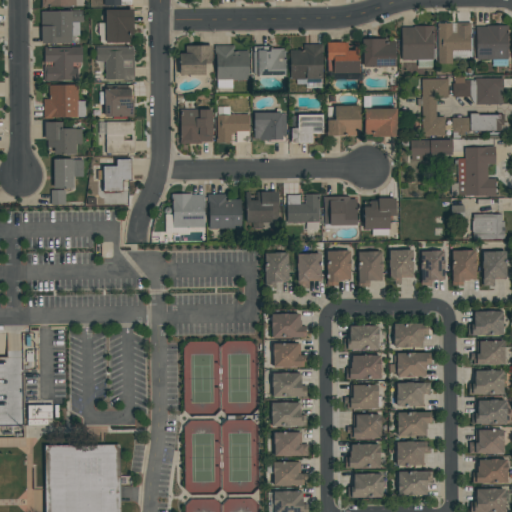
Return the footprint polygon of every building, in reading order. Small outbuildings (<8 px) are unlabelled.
[(133,10),(105,10),(105,43),(133,43),(133,10)] [(40,12),(41,44),(72,43),(71,22),(83,22),(82,11),(40,12)] [(469,58),(470,24),(437,23),(437,64),(452,64),(452,57),(469,58)] [(475,26),(476,60),(507,60),(507,26),(475,26)] [(400,27),(401,61),(432,60),(432,27),(400,27)] [(395,66),(395,40),(362,41),(363,67),(395,66)] [(326,61),(332,61),(333,73),(357,73),(357,50),(347,50),(346,42),(326,43),(326,61)] [(322,44),(303,45),(303,50),(289,51),(289,79),(322,79),(322,44)] [(185,46),(186,53),(179,53),(179,75),(205,75),(205,64),(212,64),(212,46),(185,46)] [(248,80),(248,51),(233,51),(233,46),(215,46),(216,89),(232,88),(232,81),(248,80)] [(78,81),(78,65),(82,64),(82,47),(43,48),(44,62),(53,62),(53,68),(44,68),(44,82),(78,81)] [(95,47),(96,62),(104,62),(105,81),(134,80),(133,47),(95,47)] [(252,49),(253,77),(285,75),(284,47),(252,49)] [(444,136),(444,117),(435,117),(435,98),(448,98),(448,79),(421,80),(421,136),(444,136)] [(502,80),(452,81),(452,97),(474,97),(474,105),(502,105),(502,80)] [(43,118),(85,117),(85,101),(78,101),(77,85),(48,86),(48,99),(43,99),(43,118)] [(103,89),(104,118),(133,118),(132,89),(103,89)] [(326,136),(358,137),(358,106),(333,106),(333,120),(326,120),(326,136)] [(216,143),(235,143),(235,132),(249,131),(248,114),(229,115),(229,107),(216,107),(216,143)] [(211,109),(179,110),(180,144),(212,143),(211,109)] [(396,109),(363,109),(364,137),(396,136),(396,109)] [(253,113),(253,141),(285,141),(284,113),(253,113)] [(321,115),(297,115),(297,128),(290,129),(291,144),(312,143),(312,134),(322,134),(321,115)] [(504,132),(504,115),(468,115),(468,118),(451,118),(452,132),(504,132)] [(81,129),(62,128),(62,122),(45,122),(45,148),(53,148),(53,155),(75,155),(76,144),(81,144),(81,129)] [(134,152),(133,122),(98,123),(98,131),(104,131),(104,137),(98,137),(98,146),(106,145),(106,153),(134,152)] [(451,140),(410,141),(410,157),(452,156),(451,140)] [(495,197),(495,179),(487,179),(487,165),(494,165),(495,148),(464,147),(464,159),(458,159),(457,196),(495,197)] [(83,177),(83,159),(53,160),(53,189),(73,189),(72,177),(83,177)] [(103,191),(121,191),(121,180),(130,180),(130,160),(115,160),(116,166),(102,167),(103,191)] [(64,190),(50,190),(50,205),(64,205),(64,190)] [(245,192),(245,223),(271,223),(271,210),(277,210),(277,192),(245,192)] [(204,228),(204,194),(171,195),(172,228),(204,228)] [(225,194),(207,195),(208,229),(241,229),(240,200),(226,200),(225,194)] [(319,222),(318,194),(304,195),(304,204),(299,204),(299,195),(286,196),(287,223),(319,222)] [(355,225),(355,197),(323,198),(323,226),(355,225)] [(395,200),(363,200),(363,229),(388,229),(388,216),(395,216),(395,200)] [(463,217),(463,206),(451,206),(451,216),(463,217)] [(503,239),(503,215),(472,214),(471,239),(503,239)] [(412,278),(411,250),(388,251),(388,278),(412,278)] [(451,250),(451,285),(463,286),(463,280),(475,280),(475,251),(451,250)] [(350,280),(349,251),(325,252),(326,286),(338,285),(338,280),(350,280)] [(357,252),(358,285),(368,285),(368,281),(381,281),(381,251),(357,252)] [(431,280),(444,280),(443,251),(420,251),(421,286),(432,286),(431,280)] [(481,252),(482,286),(494,286),(494,279),(505,279),(505,252),(481,252)] [(287,253),(263,253),(264,283),(288,282),(287,253)] [(309,281),(319,281),(320,254),(297,254),(296,287),(309,288),(309,281)] [(502,312),(473,312),(473,325),(467,324),(467,335),(502,336),(502,312)] [(271,338),(306,338),(306,326),(300,326),(300,314),(270,314),(271,338)] [(422,347),(422,335),(428,335),(427,323),(392,323),(393,348),(422,347)] [(343,350),(378,350),(378,327),(349,326),(348,340),(343,340),(343,350)] [(503,341),(478,341),(478,353),(471,353),(471,365),(503,365),(503,341)] [(299,343),(272,344),(272,368),(304,367),(304,355),(299,355),(299,343)] [(395,353),(396,377),(425,377),(425,364),(430,364),(430,353),(395,353)] [(379,355),(349,356),(350,380),(380,379),(379,355)] [(0,438),(26,438),(23,358),(0,357),(0,438)] [(503,371),(474,371),(473,384),(469,384),(469,395),(503,395),(503,371)] [(306,397),(306,386),(300,386),(300,373),(271,373),(272,397),(306,397)] [(396,407),(423,406),(423,395),(430,395),(429,382),(395,383),(396,407)] [(350,386),(350,409),(377,409),(377,385),(350,386)] [(506,424),(506,400),(476,401),(477,413),(471,413),(471,425),(506,424)] [(300,415),(299,402),(270,403),(271,427),(306,426),(306,415),(300,415)] [(28,405),(53,405),(53,420),(28,420),(28,405)] [(431,413),(396,412),(396,436),(426,437),(426,424),(430,424),(431,413)] [(380,415),(353,415),(353,439),(380,439),(380,415)] [(468,454),(502,454),(502,430),(477,430),(477,442),(468,442),(468,454)] [(300,445),(300,432),(273,433),(273,457),(308,456),(307,444),(300,445)] [(396,466),(423,466),(423,454),(427,454),(427,442),(395,442),(396,466)] [(379,468),(379,444),(348,444),(349,468),(379,468)] [(119,447),(119,511),(46,511),(46,505),(46,447),(119,447)] [(472,484),(507,483),(506,459),(476,460),(477,473),(472,473),(472,484)] [(272,486),(305,485),(305,474),(300,474),(299,462),(272,463),(272,486)] [(432,471),(396,472),(397,496),(427,495),(426,483),(432,482),(432,471)] [(382,474),(351,474),(352,498),(382,498),(382,474)] [(504,511),(504,489),(475,489),(475,503),(469,503),(469,511),(504,511)] [(302,491),(272,492),(272,511),(306,511),(307,504),(302,504),(302,491)]
